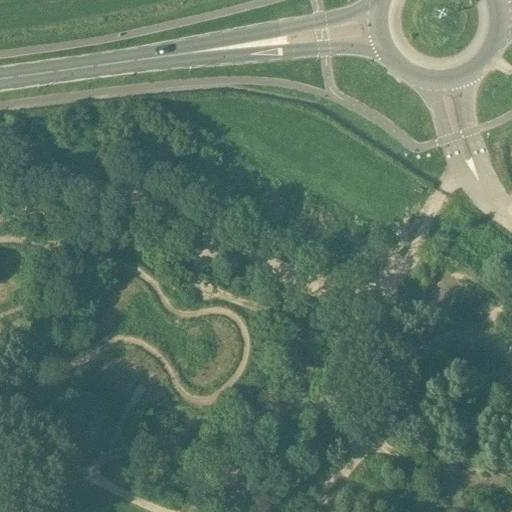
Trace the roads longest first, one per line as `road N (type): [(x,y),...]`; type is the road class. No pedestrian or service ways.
road 1 (secondary): [(221,49),(0,79)]
road 2 (secondary): [(379,4),(221,49)]
road 3 (secondary): [(221,49),(382,43)]
road 4 (unclassified): [(511,221),(475,178),(444,81)]
